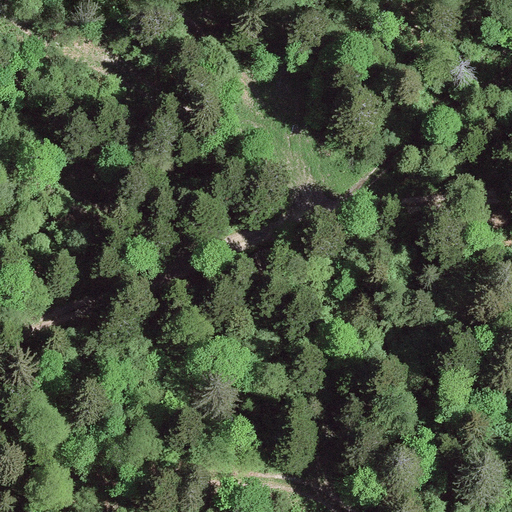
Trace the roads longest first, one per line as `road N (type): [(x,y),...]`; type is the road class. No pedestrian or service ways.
road 1 (track): [(511,197),(366,202),(255,230),(0,333)]
road 2 (track): [(322,489),(331,334),(343,258),(366,202),(389,166),(511,66)]
road 3 (track): [(351,511),(322,489),(261,480),(84,483),(0,502)]
